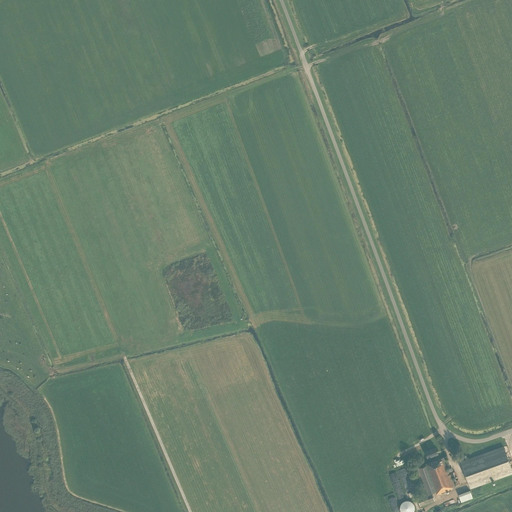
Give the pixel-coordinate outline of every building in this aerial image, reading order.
[(511,473),(511,469),(504,447),(461,462),(470,488),(511,473)] [(438,454),(436,448),(431,450),(431,449),(429,450),(429,451),(425,452),(428,458),(438,454)] [(454,487),(455,487),(451,474),(449,475),(444,462),(446,461),(445,457),(425,464),(426,465),(414,469),(424,496),(418,499),(420,506),(435,501),(432,493),(436,492),(437,495),(450,490),(449,489),(454,487)] [(473,498),(470,490),(459,495),(461,502),(473,498)] [(412,502),(411,501),(409,501),(408,500),(407,500),(405,501),(404,501),(403,502),(402,503),(401,504),(400,505),(400,506),(400,508),(400,509),(400,510),(401,511),(413,511),(414,511),(415,509),(415,508),(415,506),(414,505),(414,504),(413,503),(412,502)]
